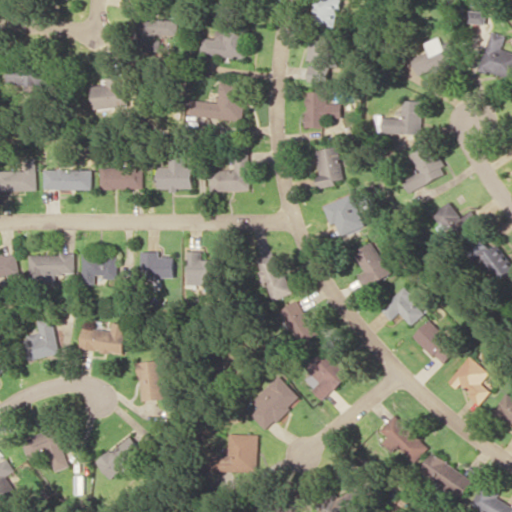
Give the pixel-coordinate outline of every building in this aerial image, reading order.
[(318,0),(317,25),(341,26),(341,0),(318,0)] [(489,23),(489,10),(471,10),(470,22),(489,23)] [(180,19),(147,18),(146,58),(162,59),(162,35),(180,35),(180,19)] [(206,53),(249,59),(253,26),(227,23),(227,30),(219,29),(218,38),(208,37),(206,53)] [(481,68),(511,77),(511,50),(504,48),(508,34),(493,30),(481,68)] [(312,80),(333,82),(337,33),(314,31),(311,62),(313,62),(312,80)] [(431,51),(415,57),(422,76),(451,66),(449,61),(459,57),(453,40),(443,43),(441,36),(427,41),(431,51)] [(54,85),(55,66),(9,64),(9,83),(54,85)] [(95,108),(130,104),(127,74),(108,76),(108,83),(93,85),(95,108)] [(221,101),(193,99),(192,115),(246,119),(249,83),(222,81),(221,101)] [(331,90),(310,90),(310,126),(332,126),(332,117),(347,117),(347,102),(331,102),(331,90)] [(388,116),(388,132),(426,133),(427,100),(406,99),(406,117),(388,116)] [(414,153),(423,171),(408,179),(414,191),(449,174),(445,166),(447,165),(436,142),(414,153)] [(253,189),(252,144),(236,145),(237,167),(212,168),(212,190),(253,189)] [(324,185),(349,180),(342,145),(317,150),(324,185)] [(196,166),(188,166),(188,158),(172,157),(171,166),(160,165),(159,188),(196,189),(196,166)] [(39,189),(39,161),(25,161),(25,167),(0,167),(0,185),(23,185),(23,189),(39,189)] [(145,167),(102,166),(102,187),(145,188),(145,167)] [(94,188),(94,168),(46,168),(46,188),(94,188)] [(369,224),(356,192),(328,204),(341,236),(369,224)] [(367,270),(361,274),(369,288),(395,273),(376,240),(356,252),(367,270)] [(506,280),(511,275),(511,258),(498,243),(484,256),(506,280)] [(0,276),(22,271),(18,250),(0,254),(0,276)] [(178,276),(178,255),(162,256),(162,250),(144,250),(144,276),(178,276)] [(189,284),(221,284),(222,258),(204,258),(204,250),(189,250),(189,284)] [(294,293),(278,250),(257,258),(268,290),(272,289),(276,300),(294,293)] [(85,283),(98,283),(98,276),(121,277),(121,252),(86,251),(85,283)] [(78,272),(78,252),(33,253),(33,281),(50,281),(50,272),(78,272)] [(409,284),(383,308),(393,319),(402,311),(414,324),(431,308),(409,284)] [(280,310),(301,345),(320,334),(300,298),(280,310)] [(27,334),(31,358),(63,353),(56,314),(41,317),(43,331),(27,334)] [(443,364),(461,347),(433,318),(415,334),(443,364)] [(86,326),(83,347),(127,353),(131,323),(115,321),(114,330),(86,326)] [(0,374),(16,363),(0,342),(0,374)] [(308,362),(315,370),(306,379),(324,398),(354,369),(335,350),(326,359),(319,352),(308,362)] [(461,384),(482,403),(494,390),(484,381),(493,372),(474,354),(450,380),(458,387),(461,384)] [(141,361),(145,399),(171,397),(169,372),(174,371),(173,358),(141,361)] [(302,396),(281,374),(253,400),(259,406),(254,411),(269,427),(302,396)] [(493,415),(511,426),(511,394),(508,392),(493,415)] [(381,428),(388,436),(387,437),(412,463),(430,447),(398,412),(381,428)] [(74,464),(61,426),(26,438),(33,458),(46,454),(53,471),(74,464)] [(259,470),(260,433),(230,432),(230,455),(219,455),(219,470),(259,470)] [(100,461),(114,479),(148,452),(134,434),(100,461)] [(422,470),(463,496),(475,478),(433,452),(422,470)] [(0,508),(22,495),(10,475),(18,470),(10,457),(0,463),(0,508)] [(348,511),(370,501),(362,485),(334,500),(340,511),(348,511)] [(511,511),(511,504),(483,485),(471,503),(486,511),(511,511)]
